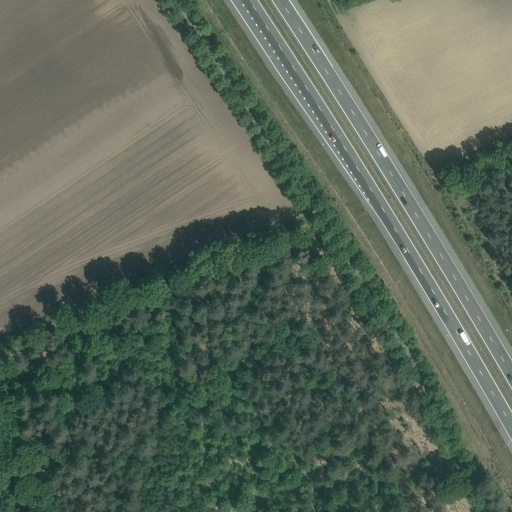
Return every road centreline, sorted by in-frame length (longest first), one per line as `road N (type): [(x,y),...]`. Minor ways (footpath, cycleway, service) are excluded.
road 1 (unclassified): [(473,511),(375,300),(177,0)]
road 2 (motorway): [(248,0),(511,429)]
road 3 (motorway): [(511,377),(279,0)]
